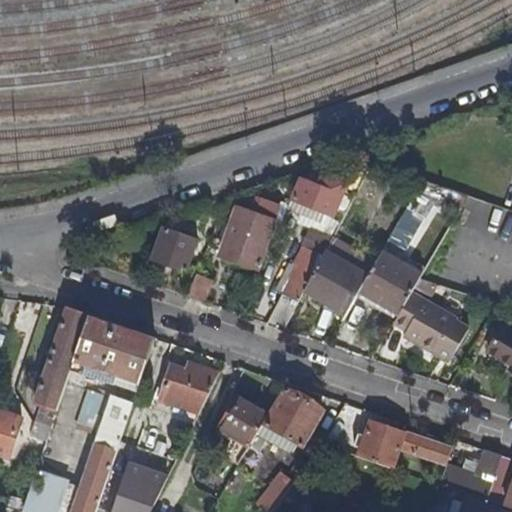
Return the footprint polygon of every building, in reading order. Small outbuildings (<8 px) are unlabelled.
[(293,199),(324,211),(332,214),(345,178),(321,169),(315,185),(300,179),(293,199)] [(418,189),(463,205),(469,197),(423,182),(418,189)] [(408,211),(424,216),(430,200),(414,195),(408,211)] [(511,212),(469,197),(463,205),(453,222),(511,242),(511,212)] [(324,211),(293,199),(290,198),(288,202),(287,204),(321,217),(324,211)] [(237,208),(220,254),(256,267),(273,221),(261,216),(266,203),(255,199),(250,212),(237,208)] [(274,221),(279,224),(287,204),(288,202),(283,200),(274,221)] [(283,293),(267,323),(283,329),(304,290),(324,253),(332,237),(314,227),(306,245),(303,243),(291,266),(295,268),(282,292),(283,293)] [(162,228),(152,259),(185,271),(196,239),(162,228)] [(137,231),(120,237),(123,245),(140,239),(137,231)] [(423,273),(382,250),(367,277),(358,291),(399,315),(412,291),(420,278),(423,273)] [(367,277),(324,253),(304,290),(345,314),(358,291),(367,277)] [(210,279),(196,273),(186,296),(202,301),(210,279)] [(458,318),(412,291),(399,315),(394,323),(407,331),(422,340),(420,344),(450,361),(470,327),(457,320),(458,318)] [(44,406),(56,410),(72,360),(87,315),(67,309),(35,403),(44,406)] [(72,360),(141,383),(155,338),(87,315),(72,360)] [(511,333),(502,327),(488,349),(511,363),(511,364),(510,368),(511,368),(511,333)] [(422,340),(407,331),(405,335),(420,344),(422,340)] [(199,414),(219,373),(190,362),(185,371),(172,366),(159,400),(199,414)] [(228,387),(214,414),(245,431),(260,404),(228,387)] [(87,389),(78,417),(99,424),(108,396),(87,389)] [(260,434),(257,433),(249,446),(259,452),(267,439),(265,437),(270,428),(300,447),(302,445),(308,448),(315,436),(309,433),(323,411),(287,389),(260,434)] [(85,488),(35,471),(21,511),(96,511),(107,483),(133,405),(133,404),(116,398),(85,488)] [(146,409),(133,405),(107,483),(120,487),(127,465),(146,409)] [(56,410),(44,406),(38,423),(50,427),(56,410)] [(20,420),(0,412),(0,454),(8,457),(20,420)] [(367,420),(356,455),(391,467),(397,448),(445,464),(451,447),(403,430),(403,431),(367,420)] [(478,465),(484,449),(477,447),(472,463),(478,465)] [(478,465),(472,463),(464,460),(461,471),(446,466),(440,483),(499,504),(511,465),(511,458),(484,449),(478,465)] [(120,487),(114,511),(151,511),(164,480),(127,465),(120,487)] [(261,507),(268,511),(272,511),(284,496),(294,482),(294,481),(283,474),(261,507)] [(326,511),(284,496),(272,511),(326,511)] [(506,511),(465,497),(460,511),(506,511)]
